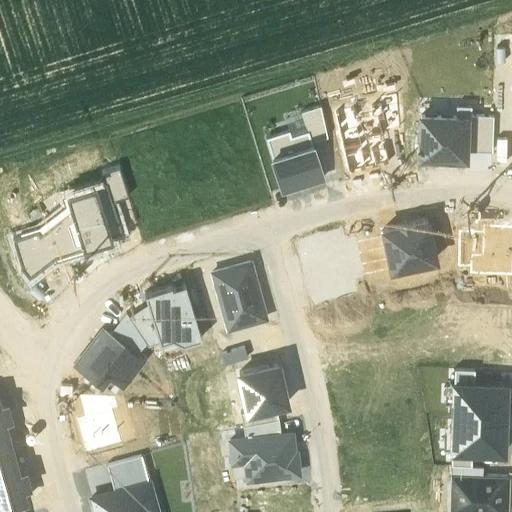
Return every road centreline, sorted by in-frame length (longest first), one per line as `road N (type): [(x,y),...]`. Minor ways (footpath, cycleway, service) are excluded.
road 1 (track): [(511,1),(0,160)]
road 2 (residential): [(265,232),(96,287),(60,319),(42,359),(37,409),(67,511)]
road 3 (residential): [(329,511),(304,357),(265,232)]
road 4 (residential): [(511,198),(386,201),(265,232)]
